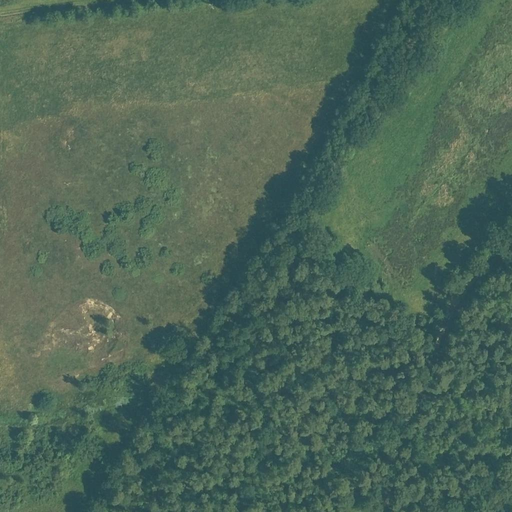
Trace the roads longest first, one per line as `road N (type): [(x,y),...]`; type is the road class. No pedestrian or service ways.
road 1 (track): [(381,503),(443,327),(511,237)]
road 2 (track): [(511,470),(385,502)]
